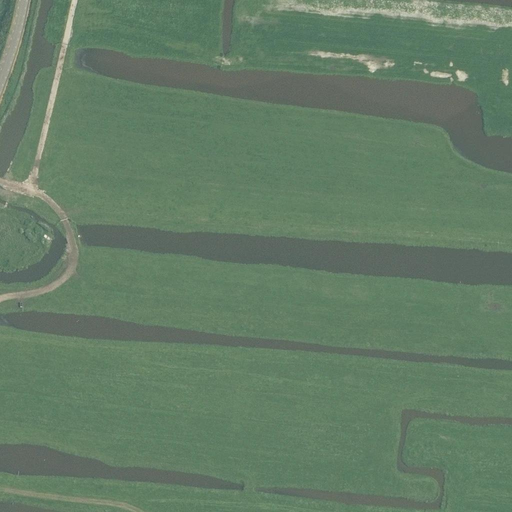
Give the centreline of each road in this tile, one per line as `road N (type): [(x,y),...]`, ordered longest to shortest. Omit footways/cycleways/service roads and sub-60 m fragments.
road 1 (track): [(3,182),(38,192),(61,213),(75,246),(60,287),(0,296)]
road 2 (track): [(0,489),(138,511)]
